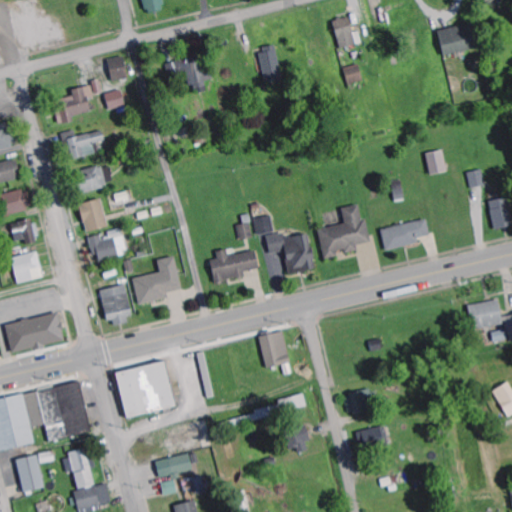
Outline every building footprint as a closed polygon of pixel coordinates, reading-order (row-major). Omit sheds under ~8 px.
[(166,11),(163,0),(143,0),(146,15),(166,11)] [(342,50),(364,44),(361,32),(354,34),(350,18),(335,23),(342,50)] [(439,32),(446,57),(480,49),(473,24),(439,32)] [(267,85),(284,82),(279,48),(261,51),(267,85)] [(201,56),(167,65),(171,78),(187,73),(191,87),(198,85),(200,94),(211,91),(201,56)] [(109,60),(114,83),(130,80),(125,57),(109,60)] [(364,82),(361,66),(346,69),(350,85),(364,82)] [(64,126),(75,123),(74,117),(92,113),(89,98),(104,95),(102,84),(73,89),(75,99),(60,102),(64,126)] [(127,108),(124,91),(107,94),(110,111),(127,108)] [(0,125),(0,152),(19,146),(11,122),(0,125)] [(109,150),(104,131),(69,140),(74,159),(109,150)] [(450,173),(445,151),(428,156),(433,177),(450,173)] [(0,184),(22,180),(18,160),(0,163),(0,184)] [(75,175),(80,195),(116,186),(111,165),(75,175)] [(472,189),(486,187),(484,171),(470,173),(472,189)] [(35,210),(29,189),(0,196),(0,197),(5,217),(35,210)] [(492,202),(495,230),(511,228),(511,199),(511,200),(492,202)] [(110,229),(104,201),(82,205),(87,233),(110,229)] [(321,231),(326,259),(359,252),(358,247),(373,244),(368,220),(364,221),(361,206),(344,209),(347,226),(321,231)] [(260,236),(276,232),(272,216),(256,220),(260,236)] [(13,224),(17,242),(27,240),(28,246),(40,244),(35,219),(13,224)] [(383,230),(387,252),(421,245),(420,240),(432,237),(428,221),(383,230)] [(240,227),(242,241),(254,239),(252,224),(240,227)] [(272,255),(288,252),(291,276),(317,272),(311,235),(286,239),(285,234),(269,237),(272,255)] [(102,263),(129,256),(124,236),(104,241),(102,235),(90,239),(95,257),(100,256),(102,263)] [(217,285),(247,279),(246,273),(261,270),(258,252),(231,257),(230,250),(218,252),(220,261),(213,262),(217,285)] [(19,285),(46,279),(39,252),(13,259),(19,285)] [(159,261),(162,274),(135,279),(140,306),(170,300),(169,294),(184,291),(177,258),(159,261)] [(136,320),(127,286),(103,292),(111,326),(136,320)] [(505,325),(501,301),(471,307),(476,331),(505,325)] [(14,354),(67,344),(61,315),(8,325),(14,354)] [(261,336),(269,370),(284,366),(286,375),(294,374),(285,331),(261,336)] [(178,407),(168,361),(118,372),(129,418),(178,407)] [(0,398),(0,451),(37,444),(34,428),(47,425),(50,441),(93,433),(83,382),(0,398)] [(511,415),(511,384),(510,382),(494,390),(509,417),(511,415)] [(350,415),(370,411),(367,392),(347,395),(350,415)] [(293,452),(309,448),(308,442),(312,441),(308,425),(288,430),(293,452)] [(80,511),(96,511),(102,511),(100,503),(113,501),(109,484),(98,486),(93,465),(92,466),(88,450),(65,455),(69,474),(76,472),(80,491),(76,492),(80,511)] [(198,453),(158,461),(161,478),(174,476),(195,472),(194,464),(200,463),(198,453)] [(25,493),(47,488),(39,455),(18,460),(25,493)] [(166,496),(179,493),(177,481),(163,483),(166,496)] [(199,511),(196,500),(176,506),(177,511),(199,511)]
